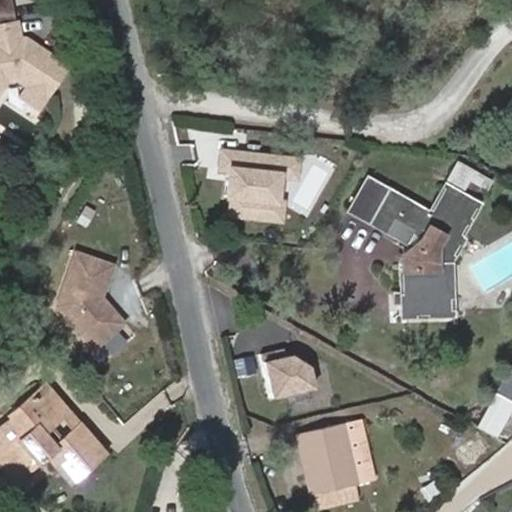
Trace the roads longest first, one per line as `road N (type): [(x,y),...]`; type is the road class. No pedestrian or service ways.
road 1 (tertiary): [(247,511),(222,450),(114,0)]
road 2 (unknown): [(139,99),(425,103),(453,95),(511,26)]
